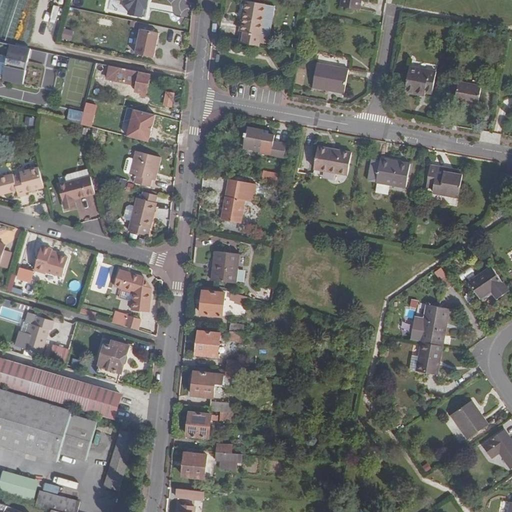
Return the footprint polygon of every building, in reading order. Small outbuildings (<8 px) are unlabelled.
[(0,0),(0,27),(8,0),(0,0)] [(24,0),(12,0),(0,38),(11,41),(24,0)] [(143,7),(147,8),(148,0),(122,0),(124,1),(130,10),(129,14),(141,17),(143,7)] [(359,0),(340,0),(340,7),(358,10),(359,0)] [(261,35),(266,5),(243,1),(236,43),(255,46),(255,40),(251,39),(252,34),(261,35)] [(266,5),(261,35),(268,36),(273,6),(266,5)] [(65,28),(63,38),(72,40),(75,30),(65,28)] [(135,53),(153,57),(159,33),(141,29),(135,53)] [(259,47),(261,35),(252,34),(251,39),(255,40),(255,46),(259,47)] [(0,74),(11,78),(10,82),(22,84),(30,50),(9,45),(6,57),(0,55),(0,74)] [(347,69),(316,64),(311,87),(343,93),(347,69)] [(146,94),(150,74),(110,66),(107,78),(136,86),(134,92),(141,93),(140,97),(144,98),(144,94),(146,94)] [(419,91),(424,92),(431,93),(435,72),(409,67),(404,92),(418,94),(419,91)] [(480,86),(457,82),(454,101),(477,105),(480,86)] [(165,106),(175,107),(176,91),(166,91),(165,106)] [(72,108),(69,117),(82,121),(85,111),(72,108)] [(152,143),(161,116),(136,108),(127,135),(152,143)] [(262,129),(247,126),(243,146),(258,149),(257,152),(283,158),(285,143),(273,141),(274,135),(262,133),(262,129)] [(337,153),(317,149),(313,169),(346,175),(350,152),(338,150),(337,153)] [(148,186),(153,167),(156,168),(159,157),(135,151),(133,159),(128,158),(126,159),(123,171),(124,173),(135,175),(134,183),(148,186)] [(396,164),(379,161),(375,182),(379,183),(390,185),(405,187),(409,164),(397,162),(396,164)] [(444,172),(445,168),(430,165),(426,187),(433,188),(432,193),(457,197),(461,175),(444,172)] [(5,190),(6,193),(17,190),(19,197),(26,195),(26,192),(44,187),(38,167),(20,172),(21,174),(14,176),(13,174),(0,177),(0,190),(1,191),(5,190)] [(66,184),(89,178),(86,170),(82,171),(83,172),(67,176),(65,180),(66,184)] [(511,184),(511,174),(504,173),(502,183),(511,184)] [(63,207),(75,204),(73,199),(94,193),(90,178),(89,178),(66,184),(58,186),(63,207)] [(390,185),(379,183),(377,193),(389,194),(390,185)] [(151,217),(155,203),(157,195),(143,192),(141,200),(137,199),(131,223),(147,228),(149,221),(152,223),(153,218),(151,217)] [(244,200),(225,197),(221,219),(239,223),(244,200)] [(52,254),(53,251),(54,250),(42,246),(34,269),(47,273),(47,272),(63,277),(68,259),(59,256),(52,254)] [(4,250),(0,263),(0,266),(6,268),(11,253),(4,250)] [(238,254),(214,251),(211,280),(235,282),(238,254)] [(441,267),(436,273),(450,286),(455,281),(441,267)] [(479,297),(485,294),(489,291),(495,299),(508,291),(490,267),(467,283),(477,299),(479,297)] [(33,272),(20,268),(18,277),(26,279),(33,272)] [(131,304),(130,311),(148,314),(151,289),(150,288),(147,287),(143,282),(145,279),(144,278),(120,270),(115,288),(121,290),(117,299),(131,304)] [(203,287),(199,314),(221,317),(224,293),(210,291),(210,288),(203,287)] [(248,296),(230,291),(228,298),(233,299),(233,301),(245,305),(248,296)] [(421,342),(442,345),(448,309),(426,305),(420,341),(421,342)] [(25,322),(31,324),(28,333),(20,331),(15,345),(24,348),(25,348),(38,352),(41,353),(48,328),(50,329),(52,322),(50,322),(53,313),(36,308),(35,313),(28,311),(25,322)] [(114,323),(126,327),(129,316),(117,312),(114,323)] [(50,322),(52,322),(53,320),(59,322),(61,316),(53,313),(50,322)] [(139,331),(142,321),(129,317),(126,327),(139,331)] [(31,324),(25,322),(22,321),(20,331),(28,333),(31,324)] [(230,330),(241,333),(242,325),(231,323),(230,330)] [(241,333),(230,330),(228,340),(240,342),(242,333),(241,333)] [(197,331),(195,354),(216,357),(219,333),(197,331)] [(129,345),(106,338),(105,343),(104,343),(97,368),(98,368),(97,373),(118,379),(119,374),(121,375),(129,345)] [(442,345),(421,342),(416,371),(436,374),(442,345)] [(68,351),(52,346),(47,361),(63,365),(68,351)] [(37,357),(38,352),(25,348),(23,353),(37,357)] [(0,384),(39,396),(39,395),(113,417),(120,392),(71,379),(33,368),(0,358),(0,384)] [(226,371),(242,373),(243,363),(227,361),(226,371)] [(193,371),(191,395),(212,397),(214,384),(221,385),(222,374),(193,371)] [(242,379),(242,373),(226,371),(225,377),(242,379)] [(39,396),(0,384),(0,443),(57,460),(59,452),(85,460),(97,422),(71,414),(73,407),(39,398),(39,396)] [(471,400),(450,414),(467,439),(488,424),(471,400)] [(220,412),(233,413),(233,404),(211,402),(210,411),(220,412)] [(232,421),(233,413),(220,412),(219,420),(232,421)] [(208,437),(209,420),(210,415),(188,413),(185,435),(208,437)] [(511,465),(511,442),(504,430),(482,445),(491,458),(499,453),(509,468),(511,465)] [(134,435),(121,431),(104,486),(118,490),(134,435)] [(216,452),(232,453),(233,445),(217,443),(216,452)] [(212,455),(184,452),(181,476),(204,478),(206,461),(212,461),(212,455)] [(231,462),(232,453),(216,452),(216,461),(220,461),(231,462)] [(231,462),(220,461),(220,468),(235,470),(237,454),(232,453),(231,462)] [(60,493),(61,486),(47,484),(46,491),(60,493)] [(179,497),(188,498),(202,500),(203,491),(177,488),(176,496),(179,496),(179,497)] [(51,509),(60,511),(76,511),(79,502),(39,491),(35,505),(51,509)] [(22,511),(0,502),(0,511),(22,511)] [(187,503),(179,502),(177,511),(187,511),(186,511),(187,503)]
